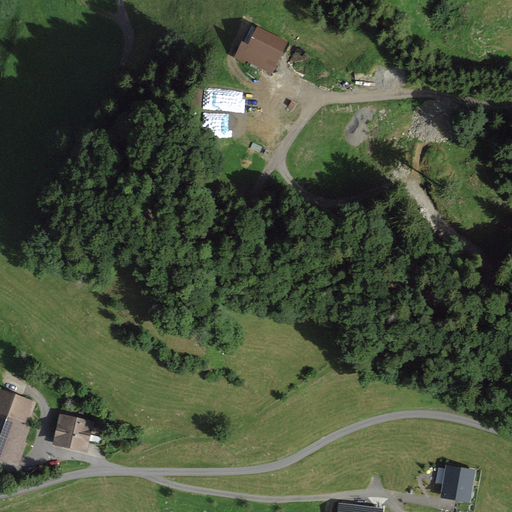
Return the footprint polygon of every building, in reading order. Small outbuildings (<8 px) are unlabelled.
[(288,47),(255,33),(241,63),(274,78),(288,47)] [(0,456),(12,461),(33,404),(0,392),(0,456)] [(62,419),(57,442),(84,448),(86,440),(99,443),(103,428),(62,419)] [(475,469),(446,465),(441,497),(471,502),(475,469)] [(382,511),(383,509),(339,503),(337,511),(382,511)]
